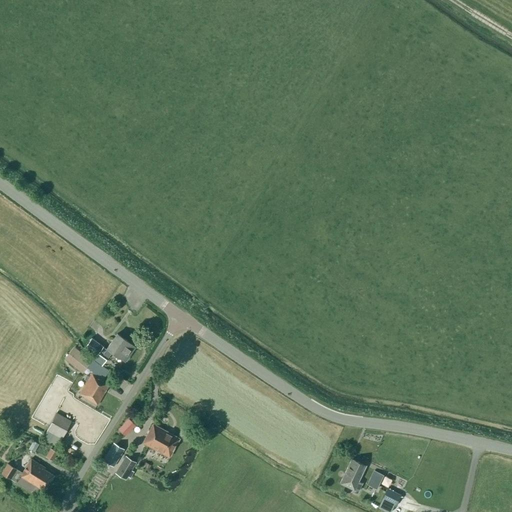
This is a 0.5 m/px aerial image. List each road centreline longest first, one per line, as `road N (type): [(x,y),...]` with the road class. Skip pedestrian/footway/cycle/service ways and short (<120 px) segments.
road 1 (tertiary): [(511,449),(324,411),(176,314)]
road 2 (unclassified): [(61,511),(176,314)]
road 3 (tertiary): [(176,314),(0,185)]
